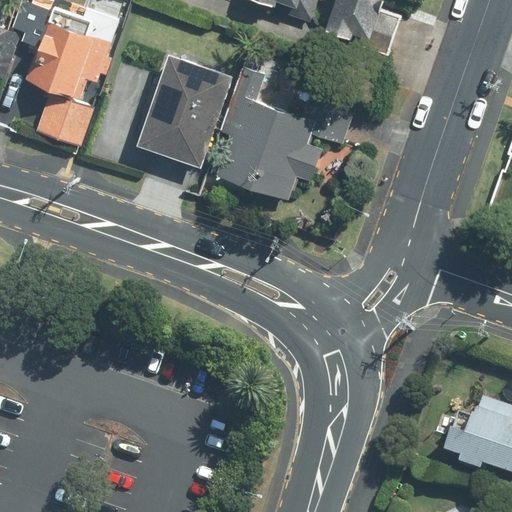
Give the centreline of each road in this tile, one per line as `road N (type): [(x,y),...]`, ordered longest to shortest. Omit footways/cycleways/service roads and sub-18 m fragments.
road 1 (tertiary): [(0,177),(280,276),(333,317)]
road 2 (tertiary): [(309,345),(258,305),(0,208)]
road 3 (residential): [(493,0),(405,252)]
road 4 (tertiary): [(349,343),(356,417),(326,511)]
road 5 (tertiary): [(296,511),(320,392),(309,345)]
